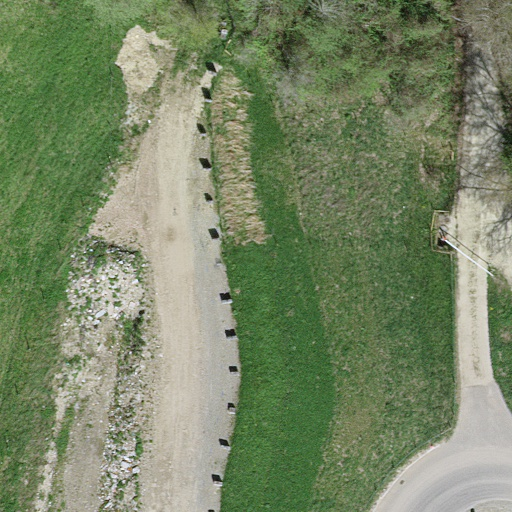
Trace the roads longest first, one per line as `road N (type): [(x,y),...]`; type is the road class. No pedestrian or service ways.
road 1 (track): [(480,470),(481,181)]
road 2 (track): [(481,181),(476,0)]
